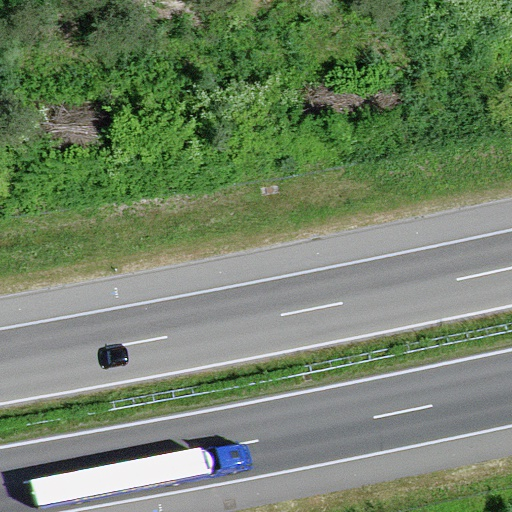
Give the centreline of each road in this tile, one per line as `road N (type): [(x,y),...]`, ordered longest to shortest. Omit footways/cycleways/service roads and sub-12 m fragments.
road 1 (motorway): [(511,268),(0,366)]
road 2 (motorway): [(0,486),(511,389)]
